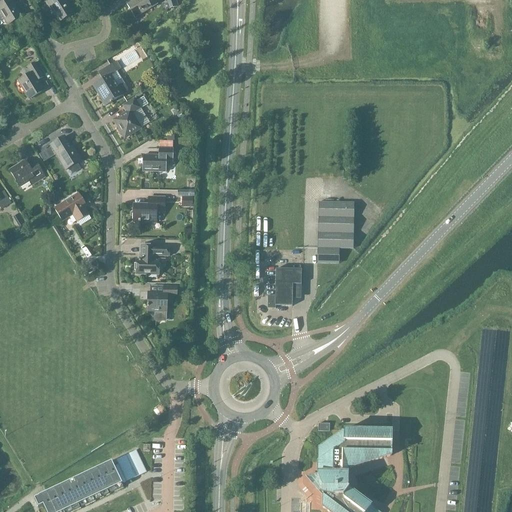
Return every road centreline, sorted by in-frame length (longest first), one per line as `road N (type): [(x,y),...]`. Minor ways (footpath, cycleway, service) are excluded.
road 1 (tertiary): [(235,357),(223,288),(237,0)]
road 2 (tertiary): [(273,372),(348,329),(511,158)]
road 3 (residential): [(179,386),(164,382),(115,302),(115,165),(77,108)]
road 4 (residential): [(77,108),(58,61),(68,48),(103,35),(106,21),(96,4)]
road 5 (residential): [(179,386),(161,511)]
